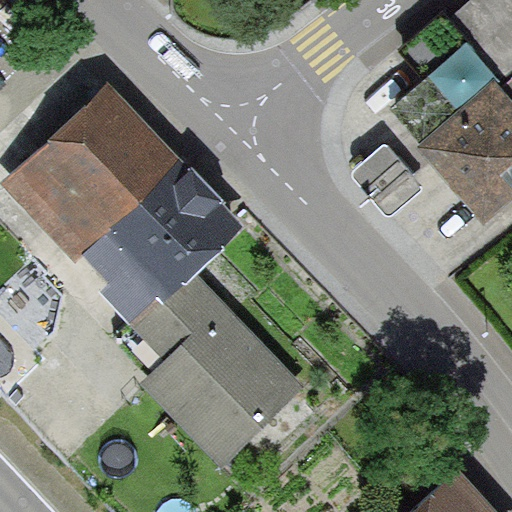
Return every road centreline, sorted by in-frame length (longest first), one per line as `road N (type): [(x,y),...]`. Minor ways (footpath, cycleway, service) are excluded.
road 1 (tertiary): [(511,437),(234,126)]
road 2 (residential): [(387,0),(234,126)]
road 3 (tertiary): [(234,126),(93,0)]
